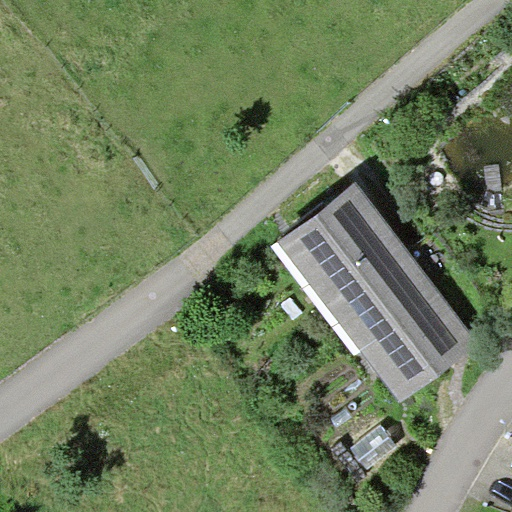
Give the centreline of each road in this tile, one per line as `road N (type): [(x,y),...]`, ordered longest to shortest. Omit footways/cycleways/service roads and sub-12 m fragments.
road 1 (residential): [(0,413),(189,270),(444,42),(511,6)]
road 2 (residential): [(511,374),(423,511)]
